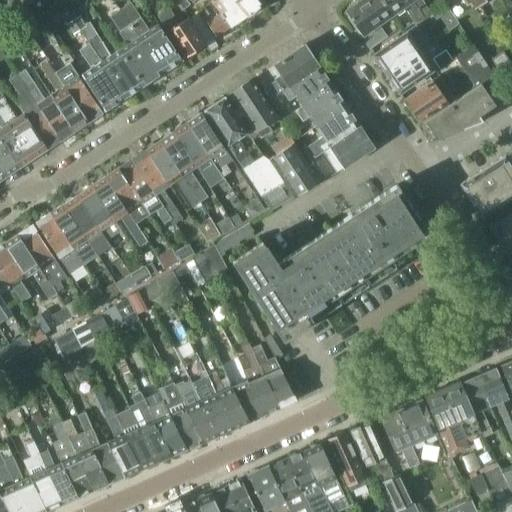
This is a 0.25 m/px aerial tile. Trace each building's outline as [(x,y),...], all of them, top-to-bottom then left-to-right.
[(60,0),(43,13),(46,18),(66,4),(62,0),(60,0)] [(176,0),(183,10),(190,5),(185,0),(176,0)] [(211,0),(221,13),(208,22),(216,35),(246,15),(247,17),(263,3),(260,0),(211,0)] [(355,26),(356,26),(366,42),(365,43),(369,50),(388,37),(378,24),(393,14),(383,0),(365,0),(348,13),(351,16),(349,17),(355,26)] [(383,0),(393,14),(413,0),(383,0)] [(425,17),(431,13),(445,4),(441,0),(440,0),(429,8),(423,0),(413,0),(418,7),(425,17)] [(482,6),(478,0),(462,0),(467,7),(470,5),(474,11),(482,6)] [(15,1),(4,9),(18,28),(29,19),(15,1)] [(130,2),(121,8),(162,71),(181,58),(158,22),(147,29),(130,2)] [(445,4),(431,13),(445,34),(459,24),(445,4)] [(158,14),(163,22),(172,14),(167,6),(158,14)] [(162,71),(121,8),(111,15),(128,42),(120,48),(143,84),(162,71)] [(197,15),(190,19),(205,42),(211,38),(197,15)] [(124,96),(143,84),(120,48),(110,54),(97,34),(90,22),(86,24),(81,16),(74,21),(80,30),(89,44),(124,96)] [(185,56),(205,42),(190,19),(189,17),(169,30),(185,56)] [(73,35),(80,30),(74,21),(67,25),(73,35)] [(0,39),(8,34),(1,25),(0,26),(0,39)] [(429,45),(417,27),(377,55),(389,73),(421,50),(429,45)] [(124,96),(89,44),(86,46),(89,51),(83,55),(91,67),(82,73),(105,109),(124,96)] [(42,50),(47,59),(88,120),(100,112),(78,76),(72,81),(49,45),(42,50)] [(280,88),(317,64),(304,45),(275,65),(282,75),(275,80),(275,81),(263,89),(269,99),(282,90),(280,88)] [(481,84),(484,88),(496,84),(498,83),(474,45),(457,56),(477,86),(481,84)] [(421,50),(389,73),(402,92),(435,70),(421,50)] [(435,59),(441,70),(454,61),(447,50),(435,59)] [(490,63),(498,76),(511,67),(511,64),(505,53),(490,63)] [(56,91),(51,94),(74,129),(88,120),(47,59),(39,64),(56,91)] [(296,96),(301,104),(330,84),(317,64),(280,88),(282,90),(289,101),(296,96)] [(25,69),(18,74),(61,138),(74,129),(51,94),(44,99),(25,69)] [(23,112),(47,147),(61,138),(18,74),(10,79),(19,94),(14,98),(23,112)] [(455,96),(440,74),(405,98),(420,120),(455,96)] [(252,77),(231,91),(224,96),(246,130),(254,125),(261,136),(272,129),(268,122),(277,116),(252,77)] [(344,105),(330,84),(301,104),(302,106),(295,111),(303,122),(310,117),(315,125),(344,105)] [(481,84),(477,86),(423,123),(424,124),(427,122),(437,137),(431,139),(432,141),(483,121),(480,115),(495,105),(484,88),(481,84)] [(0,91),(0,106),(33,157),(47,147),(23,112),(17,117),(0,91)] [(248,132),(246,130),(224,96),(205,109),(244,169),(255,163),(239,138),(248,132)] [(303,150),(308,159),(358,125),(344,105),(315,125),(323,136),(303,150)] [(0,124),(2,127),(0,128),(0,137),(20,166),(33,157),(0,106),(0,124)] [(233,161),(200,112),(186,121),(223,177),(231,172),(226,165),(233,161)] [(202,160),(219,185),(226,181),(223,177),(186,121),(173,130),(196,165),(202,160)] [(373,148),(358,125),(308,159),(310,161),(315,157),(322,167),(330,162),(330,163),(338,158),(344,168),(373,148)] [(173,130),(159,139),(201,200),(207,195),(190,169),(196,165),(173,130)] [(276,154),(294,142),(289,136),(271,147),(276,154)] [(0,167),(5,175),(20,166),(0,137),(0,167)] [(193,205),(201,200),(159,139),(145,148),(168,183),(176,178),(193,205)] [(319,181),(294,142),(276,154),(268,159),(265,156),(255,163),(244,169),(270,211),(293,197),(319,181)] [(145,148),(132,157),(172,218),(175,223),(183,219),(162,187),(168,183),(145,148)] [(511,150),(462,183),(483,217),(511,197),(511,150)] [(132,157),(118,167),(150,215),(156,211),(164,224),(172,218),(132,157)] [(118,167),(105,176),(137,224),(150,215),(118,167)] [(136,224),(137,224),(105,176),(91,184),(114,219),(119,216),(140,247),(148,241),(136,224)] [(91,184),(77,194),(108,241),(111,246),(114,250),(128,240),(114,220),(114,219),(91,184)] [(365,206),(311,241),(276,264),(260,243),(232,261),(284,341),(314,322),(309,313),(429,234),(398,184),(365,206)] [(111,246),(108,241),(77,194),(64,203),(87,238),(92,234),(101,248),(105,245),(108,248),(111,246)] [(243,206),(250,217),(265,209),(257,197),(243,206)] [(82,241),(87,238),(64,203),(49,213),(68,241),(71,245),(83,263),(84,264),(88,270),(96,266),(89,254),(88,254),(80,242),(82,241)] [(511,211),(491,225),(490,224),(489,225),(511,261),(511,211)] [(68,241),(49,213),(35,222),(69,273),(84,264),(83,263),(71,245),(68,241)] [(219,224),(224,232),(234,227),(229,218),(219,224)] [(33,224),(17,233),(22,241),(40,268),(56,293),(63,288),(59,281),(67,276),(33,224)] [(214,245),(220,255),(221,257),(226,254),(224,252),(231,248),(232,250),(240,245),(239,242),(245,238),(246,241),(253,235),(252,233),(254,231),(249,224),(214,244),(215,245),(214,245)] [(213,239),(220,235),(216,228),(209,232),(213,239)] [(56,293),(40,268),(22,241),(17,233),(3,242),(26,277),(32,273),(48,299),(57,293),(56,293)] [(21,280),(26,277),(3,242),(0,243),(0,267),(12,286),(22,302),(31,296),(21,280)] [(189,245),(174,253),(179,261),(180,262),(194,254),(189,245)] [(200,252),(201,255),(214,278),(228,270),(221,257),(220,255),(214,245),(200,252)] [(157,257),(163,267),(164,270),(179,261),(174,253),(171,248),(157,257)] [(198,286),(214,278),(201,255),(186,264),(187,265),(190,271),(198,286)] [(185,274),(190,271),(187,265),(173,272),(177,278),(185,273),(185,274)] [(151,276),(144,266),(130,274),(135,283),(136,284),(151,276)] [(0,267),(0,294),(12,286),(0,267)] [(158,280),(164,292),(169,302),(185,293),(177,278),(173,272),(158,280)] [(130,274),(116,283),(121,292),(135,283),(130,274)] [(158,280),(142,289),(149,300),(164,292),(158,280)] [(93,309),(107,300),(96,284),(82,294),(93,309)] [(102,292),(107,300),(120,292),(116,284),(102,292)] [(127,297),(136,314),(152,306),(149,300),(142,289),(127,297)] [(136,314),(127,297),(114,305),(124,321),(126,327),(139,319),(136,314)] [(124,321),(114,305),(101,312),(109,328),(124,321)] [(32,317),(40,329),(44,335),(45,334),(58,325),(47,308),(32,317)] [(86,322),(94,337),(97,342),(105,338),(104,336),(111,332),(109,328),(101,312),(85,321),(86,322)] [(94,337),(86,322),(72,330),(80,346),(94,337)] [(45,334),(44,335),(40,329),(36,332),(35,329),(25,335),(30,342),(33,340),(36,345),(47,338),(45,334)] [(32,346),(30,342),(25,335),(0,348),(0,351),(6,360),(32,346)] [(265,339),(275,357),(282,352),(271,336),(265,339)] [(243,371),(247,379),(264,414),(281,407),(253,353),(251,348),(249,343),(240,347),(246,358),(250,368),(243,371)] [(213,347),(226,377),(227,377),(250,421),(264,414),(247,379),(239,383),(223,347),(220,344),(213,347)] [(259,344),(251,348),(253,353),(262,349),(259,344)] [(42,347),(27,355),(33,365),(36,371),(51,364),(42,347)] [(253,353),(281,407),(297,400),(275,357),(267,360),(262,349),(253,353)] [(33,365),(27,355),(15,362),(20,372),(33,365)] [(511,360),(500,366),(511,394),(511,360)] [(2,368),(10,383),(22,376),(20,372),(15,362),(2,368)] [(511,408),(494,367),(477,375),(491,406),(496,403),(511,439),(511,438),(511,408)] [(234,428),(250,421),(227,377),(226,377),(219,380),(215,371),(207,375),(234,428)] [(208,397),(201,400),(217,435),(234,428),(207,375),(200,379),(208,397)] [(477,375),(459,382),(481,432),(484,437),(493,433),(482,410),(491,406),(477,375)] [(201,400),(200,400),(191,380),(184,383),(183,381),(175,384),(174,382),(173,382),(203,442),(217,435),(201,400)] [(169,414),(170,414),(187,449),(203,442),(173,382),(162,387),(163,389),(160,391),(166,407),(169,414)] [(459,382),(443,390),(457,421),(455,422),(467,449),(470,448),(468,443),(477,439),(476,435),(475,435),(481,432),(459,382)] [(124,477),(142,469),(115,415),(101,388),(93,392),(115,438),(108,441),(124,477)] [(149,390),(142,394),(172,455),(187,449),(170,414),(169,414),(166,407),(160,409),(153,396),(152,396),(149,390)] [(443,390),(425,397),(425,398),(449,457),(467,449),(455,422),(457,421),(443,390)] [(156,462),(172,455),(142,394),(140,392),(132,396),(136,403),(129,407),(156,462)] [(421,399),(394,410),(409,445),(411,444),(436,433),(421,399)] [(74,409),(84,432),(83,432),(109,483),(124,477),(108,441),(100,445),(83,405),(74,409)] [(130,408),(115,415),(142,469),(156,462),(129,407),(130,408)] [(395,451),(401,448),(409,468),(419,463),(411,444),(409,445),(394,410),(380,417),(395,451)] [(52,443),(61,463),(77,497),(93,490),(61,422),(62,422),(59,414),(50,419),(53,426),(53,427),(58,440),(52,443)] [(70,419),(62,422),(61,422),(93,490),(109,483),(83,432),(77,435),(70,419)] [(385,457),(370,421),(349,431),(365,466),(385,457)] [(351,490),(369,481),(361,464),(358,465),(343,433),(327,441),(347,487),(349,486),(351,490)] [(30,476),(48,511),(63,504),(39,454),(40,453),(36,445),(34,441),(34,442),(26,445),(32,457),(23,460),(30,476)] [(320,443),(303,451),(324,497),(326,496),(328,501),(343,493),(320,443)] [(63,504),(77,497),(61,463),(55,466),(48,450),(40,453),(39,454),(63,504)] [(324,497),(303,451),(286,459),(302,491),(303,491),(312,511),(333,511),(328,501),(326,496),(324,497)] [(0,493),(9,511),(30,511),(4,460),(0,452),(0,493)] [(4,460),(30,511),(44,511),(48,511),(30,476),(23,479),(13,456),(4,460)] [(312,511),(303,491),(302,491),(286,459),(267,467),(283,500),(295,495),(302,511),(312,511)] [(499,465),(480,474),(489,493),(508,484),(502,473),(499,465)] [(283,500),(267,467),(247,476),(263,509),(283,500)] [(511,467),(502,473),(508,484),(511,492),(511,467)] [(393,476),(390,469),(380,473),(378,474),(382,482),(396,511),(418,511),(414,502),(400,473),(393,476)] [(489,493),(480,474),(469,480),(484,510),(485,511),(511,511),(511,492),(508,484),(489,493)] [(226,486),(238,511),(256,511),(241,479),(226,486)] [(238,511),(226,486),(211,492),(220,511),(238,511)] [(220,511),(211,492),(197,499),(203,511),(220,511)] [(9,511),(0,493),(0,511),(9,511)] [(444,511),(477,511),(471,498),(444,511)] [(203,511),(197,499),(181,506),(184,511),(203,511)]
